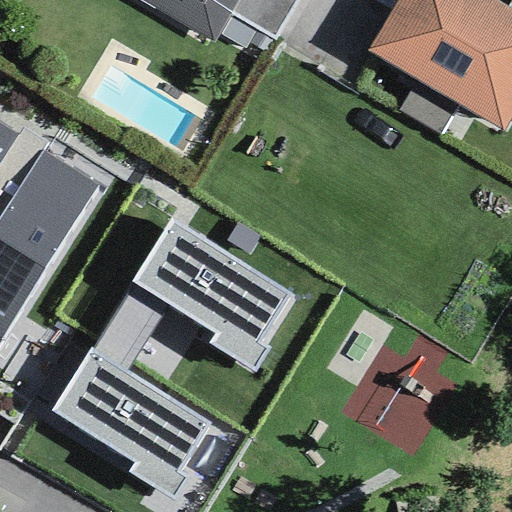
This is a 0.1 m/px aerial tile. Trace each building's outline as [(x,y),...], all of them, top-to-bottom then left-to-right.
[(137,0),(214,43),(230,13),(237,0),(137,0)] [(297,0),(237,0),(230,13),(275,39),(297,0)] [(511,115),(511,11),(493,0),(397,0),(367,52),(416,80),(458,105),(502,132),(511,115)] [(439,136),(458,105),(416,80),(397,111),(439,136)] [(0,338),(97,187),(42,153),(0,218),(0,158),(15,136),(0,126),(0,338)] [(289,296),(170,220),(129,283),(168,308),(213,336),(207,344),(253,373),(269,349),(260,343),(289,296)] [(259,237),(237,223),(226,241),(248,255),(259,237)] [(126,374),(168,308),(129,283),(89,349),(126,374)] [(126,374),(89,349),(48,411),(133,464),(127,472),(173,501),(193,472),(183,467),(209,424),(126,374)] [(380,386),(352,424),(421,475),(449,438),(380,386)]
